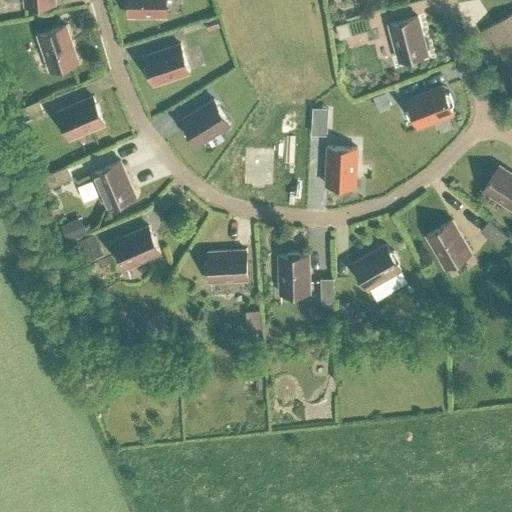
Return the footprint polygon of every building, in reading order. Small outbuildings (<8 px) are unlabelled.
[(129,0),(130,16),(167,16),(167,0),(129,0)] [(508,54),(511,51),(511,11),(483,28),(487,35),(494,31),(508,54)] [(217,14),(205,17),(209,29),(220,25),(217,14)] [(420,53),(427,51),(418,14),(389,22),(399,59),(406,57),(409,60),(419,57),(420,53)] [(347,22),(335,25),(339,38),(351,35),(347,22)] [(50,69),(57,66),(60,69),(70,66),(71,61),(78,59),(66,23),(38,33),(50,69)] [(180,43),(146,54),(156,82),(189,72),(180,43)] [(8,85),(4,101),(18,104),(22,89),(8,85)] [(444,90),(443,86),(409,98),(419,127),(452,114),(450,108),(453,103),(450,93),(444,90)] [(70,137),(105,122),(93,94),(58,109),(70,137)] [(22,120),(44,110),(39,98),(17,108),(22,120)] [(229,123),(214,99),(183,118),(187,124),(185,127),(190,135),(194,135),(198,142),(229,123)] [(312,132),(327,133),(328,107),(313,106),(312,132)] [(355,147),(327,146),(326,182),(333,183),(335,186),(344,186),(346,183),(354,183),(355,147)] [(274,148),(246,147),(244,184),(252,184),(253,187),(263,188),(265,184),(272,184),(274,148)] [(108,205),(136,193),(121,159),(93,170),(108,205)] [(511,207),(511,171),(499,163),(483,188),(511,207)] [(50,186),(72,176),(67,164),(45,174),(50,186)] [(77,218),(62,224),(68,239),(83,233),(77,218)] [(445,266),(471,251),(452,218),(426,233),(445,266)] [(480,229),(499,245),(507,234),(489,219),(480,229)] [(114,239),(117,246),(115,249),(119,259),(123,259),(126,266),(160,251),(149,224),(114,239)] [(96,233),(78,240),(84,254),(102,247),(96,233)] [(401,268),(397,261),(399,258),(394,248),(390,248),(386,242),(353,261),(368,287),(401,268)] [(210,279),(248,277),(246,247),(208,250),(210,279)] [(288,249),(286,253),(279,253),(280,291),(310,290),(309,252),(301,253),(299,249),(288,249)] [(322,302),(317,303),(317,320),(334,320),(333,275),(321,275),(322,302)] [(369,315),(403,295),(393,279),(359,298),(369,315)] [(339,299),(340,313),(356,313),(356,299),(339,299)] [(246,309),(247,327),(261,326),(260,308),(246,309)] [(477,367),(476,347),(458,348),(459,368),(477,367)]
